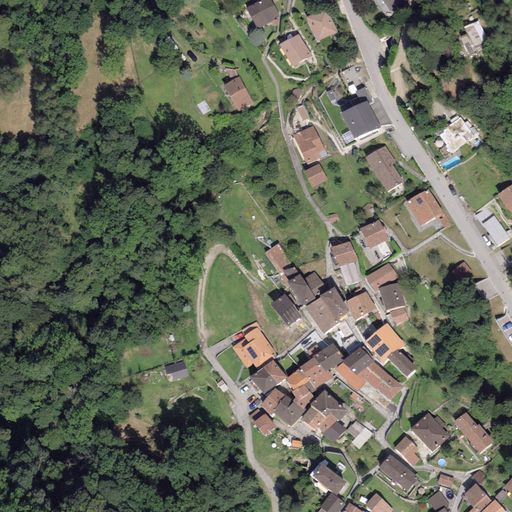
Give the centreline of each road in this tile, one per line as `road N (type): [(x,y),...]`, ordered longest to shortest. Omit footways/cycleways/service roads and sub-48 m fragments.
road 1 (tertiary): [(347,0),(378,82),(511,308)]
road 2 (residential): [(273,511),(234,393)]
